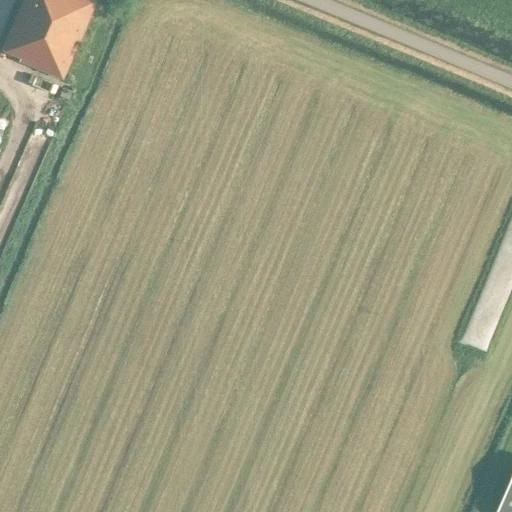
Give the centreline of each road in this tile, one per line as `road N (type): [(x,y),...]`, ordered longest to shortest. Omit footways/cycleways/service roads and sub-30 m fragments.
road 1 (tertiary): [(511,83),(312,0)]
road 2 (track): [(434,511),(511,325)]
road 3 (track): [(0,181),(30,110),(0,65)]
